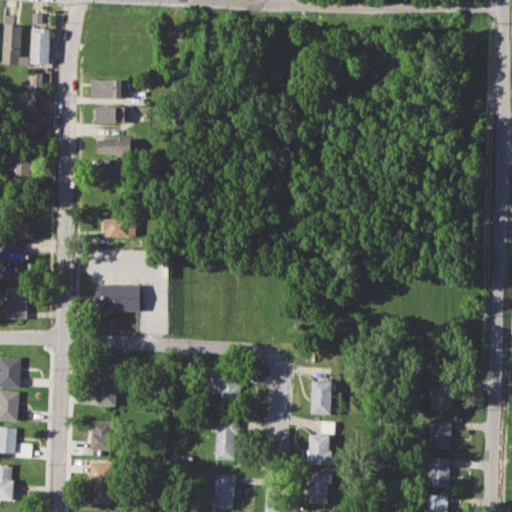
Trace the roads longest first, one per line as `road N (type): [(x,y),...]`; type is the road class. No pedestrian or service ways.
road 1 (residential): [(75,0),(56,511)]
road 2 (residential): [(504,0),(492,511)]
road 3 (residential): [(0,335),(252,349),(272,360)]
road 4 (residential): [(233,0),(504,4)]
road 5 (residential): [(272,360),(278,370),(271,511)]
